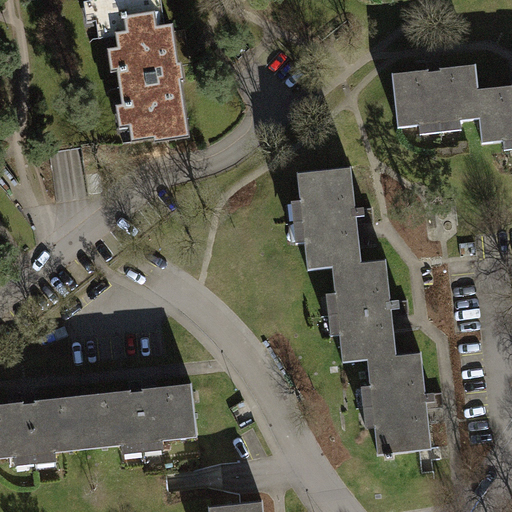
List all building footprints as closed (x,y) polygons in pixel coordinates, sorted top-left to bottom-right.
[(90,0),(97,44),(110,44),(173,35),(167,0),(90,0)] [(173,35),(110,44),(127,160),(198,150),(182,34),(173,35)] [(478,61),(394,70),(401,134),(484,125),(481,83),(478,61)] [(511,80),(481,83),(484,125),(486,143),(511,140),(511,80)] [(356,163),(293,170),(303,270),(325,268),(366,264),(356,163)] [(389,262),(366,264),(325,268),(334,362),(361,360),(399,356),(389,262)] [(423,353),(399,356),(361,360),(371,455),(433,449),(423,353)] [(203,383),(91,393),(97,455),(209,444),(203,383)] [(91,393),(0,401),(0,463),(97,455),(91,393)] [(263,511),(262,499),(198,505),(198,511),(263,511)]
